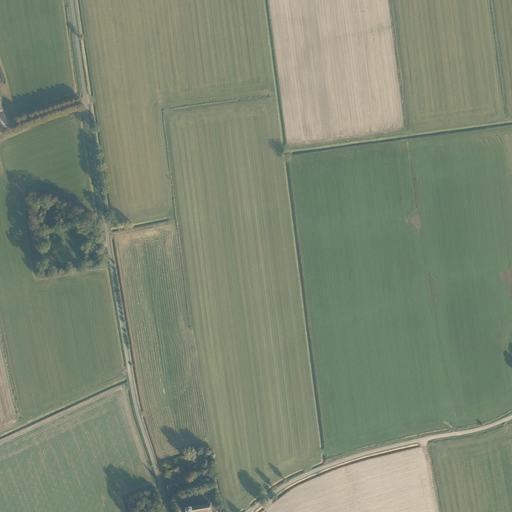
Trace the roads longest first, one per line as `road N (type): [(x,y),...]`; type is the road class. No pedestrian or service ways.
road 1 (unclassified): [(166,511),(136,414),(71,0)]
road 2 (tertiary): [(250,511),(334,463),(511,417)]
